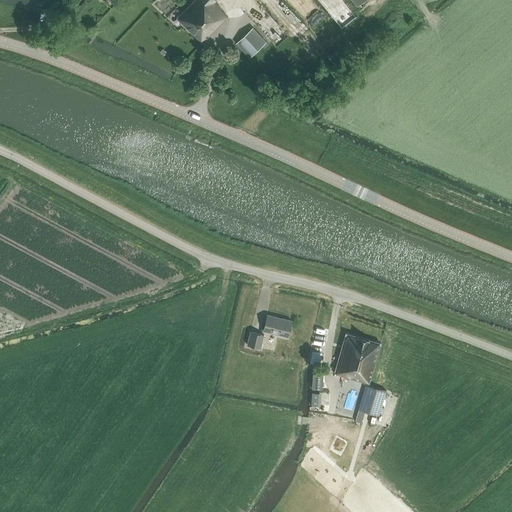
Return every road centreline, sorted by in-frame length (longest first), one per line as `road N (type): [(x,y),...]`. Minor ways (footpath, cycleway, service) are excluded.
road 1 (tertiary): [(511,257),(0,42)]
road 2 (unclassified): [(511,356),(347,295),(195,253),(0,151)]
